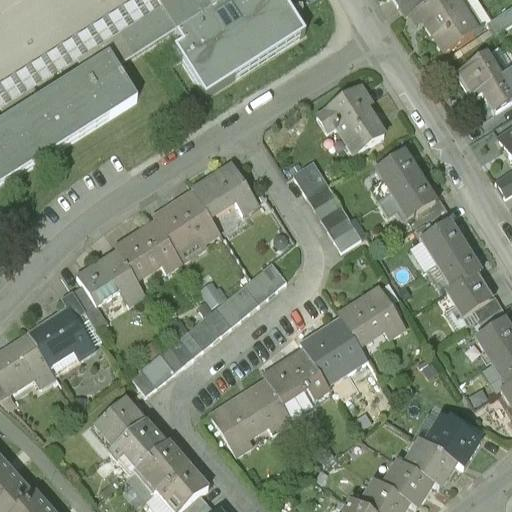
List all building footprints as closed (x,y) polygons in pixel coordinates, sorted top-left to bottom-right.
[(153,0),(162,13),(77,66),(83,76),(38,104),(33,95),(1,114),(7,124),(0,128),(0,190),(136,105),(115,72),(175,34),(181,45),(173,50),(204,99),(304,36),(281,0),(153,0)] [(392,0),(398,8),(410,0),(392,0)] [(410,0),(398,8),(397,9),(404,20),(416,13),(416,12),(427,5),(423,0),(410,0)] [(476,33),(454,0),(433,0),(427,5),(416,12),(416,13),(442,54),(476,33)] [(511,10),(487,26),(494,39),(511,26),(511,10)] [(511,76),(511,75),(499,83),(485,59),(456,77),(473,104),(482,98),(494,117),(511,105),(511,76)] [(360,92),(317,119),(327,134),(336,128),(354,157),(382,139),(364,111),(369,108),(360,92)] [(511,133),(500,141),(511,160),(511,133)] [(403,154),(376,171),(392,197),(419,180),(403,154)] [(313,167),(293,179),(307,201),(327,188),(313,167)] [(232,168),(191,194),(193,198),(208,221),(234,205),(243,220),(259,210),(232,168)] [(511,174),(495,185),(505,201),(511,196),(511,174)] [(419,180),(392,197),(408,222),(409,222),(436,205),(436,204),(435,202),(433,203),(419,180)] [(327,188),(307,201),(314,212),(334,200),(327,188)] [(193,198),(167,214),(169,216),(154,225),(155,227),(171,253),(197,237),(204,247),(219,238),(208,221),(193,198)] [(334,200),(314,212),(321,223),(341,210),(334,200)] [(436,205),(409,222),(415,232),(424,226),(447,212),(440,201),(436,204),(436,205)] [(341,210),(321,223),(327,233),(347,221),(341,210)] [(447,212),(424,226),(431,237),(449,225),(453,222),(447,212)] [(347,221),(327,233),(334,244),(354,231),(347,221)] [(431,237),(422,244),(436,268),(464,251),(449,225),(431,237)] [(155,227),(130,243),(131,245),(116,255),(117,257),(133,282),(159,266),(166,278),(181,268),(171,253),(155,227)] [(354,231),(334,244),(341,255),(361,242),(354,231)] [(464,251),(436,268),(451,293),(474,278),(479,275),(464,251)] [(106,267),(78,285),(82,291),(95,312),(120,296),(129,311),(145,301),(133,282),(117,257),(104,265),(106,267)] [(286,285),(271,267),(261,275),(277,293),(286,285)] [(277,293),(261,275),(252,282),(267,301),(277,293)] [(451,293),(446,296),(463,322),(473,316),(491,304),(474,278),(451,293)] [(267,301),(252,282),(243,290),(258,308),(267,301)] [(258,308),(243,290),(234,297),(249,316),(258,308)] [(95,312),(82,291),(72,297),(84,316),(85,318),(95,312)] [(378,293),(363,303),(364,305),(340,320),(338,318),(341,323),(356,348),(381,332),(389,344),(404,334),(378,293)] [(72,297),(71,297),(60,304),(65,313),(67,312),(73,323),(84,316),(72,297)] [(249,316),(234,297),(224,305),(239,323),(249,316)] [(491,304),(473,316),(479,325),(501,311),(495,301),(491,304)] [(239,323),(224,305),(215,312),(230,331),(239,323)] [(65,313),(52,321),(54,324),(28,340),(28,341),(45,367),(71,351),(77,362),(92,353),(73,323),(67,312),(65,313)] [(230,331),(215,312),(206,320),(221,339),(230,331)] [(221,339),(206,320),(196,328),(211,346),(221,339)] [(327,335),(302,351),(301,348),(300,349),(303,354),(319,379),(344,363),(352,374),(367,365),(356,348),(341,323),(326,333),(327,335)] [(511,338),(504,325),(477,342),(492,366),(511,353),(511,338)] [(211,346),(196,328),(187,335),(202,354),(211,346)] [(202,354),(187,335),(178,343),(193,361),(202,354)] [(28,341),(13,351),(14,353),(0,361),(0,386),(6,396),(32,380),(39,391),(54,382),(45,367),(28,341)] [(178,343),(168,350),(183,369),(193,361),(178,343)] [(183,369),(168,350),(159,358),(174,376),(183,369)] [(511,353),(492,366),(507,391),(511,388),(511,353)] [(303,354),(289,363),(290,365),(265,381),(263,378),(262,379),(265,384),(281,409),(288,404),(291,409),(302,403),(298,398),(307,392),(315,404),(329,395),(319,379),(303,354)] [(159,358),(150,365),(165,384),(174,376),(159,358)] [(150,365),(140,373),(155,392),(165,384),(150,365)] [(146,399),(155,392),(140,373),(131,381),(146,399)] [(265,384),(211,418),(237,459),(253,450),(247,440),(267,427),(273,437),(291,425),(281,409),(265,384)] [(6,396),(0,386),(0,405),(9,401),(6,396)] [(511,388),(507,391),(502,394),(511,409),(511,388)] [(124,403),(94,429),(114,452),(144,426),(124,403)] [(483,435),(463,422),(456,433),(476,446),(483,435)] [(456,433),(439,423),(424,448),(454,467),(459,470),(467,457),(469,459),(477,447),(476,446),(456,433)] [(114,452),(109,456),(118,467),(123,463),(134,476),(164,449),(144,426),(114,452)] [(424,448),(419,445),(404,471),(430,488),(438,492),(454,467),(424,448)] [(134,476),(127,482),(146,505),(157,496),(187,470),(167,447),(134,476)] [(0,511),(19,511),(32,502),(0,466),(0,511)] [(404,471),(398,467),(390,480),(394,482),(386,495),(407,509),(412,511),(415,511),(430,488),(404,471)] [(187,470),(157,496),(170,511),(184,511),(199,500),(207,493),(187,470)] [(386,495),(374,487),(366,499),(370,501),(363,511),(404,511),(407,509),(386,495)] [(32,502),(19,511),(45,511),(34,500),(32,502)] [(199,500),(184,511),(202,511),(207,508),(199,500)]
